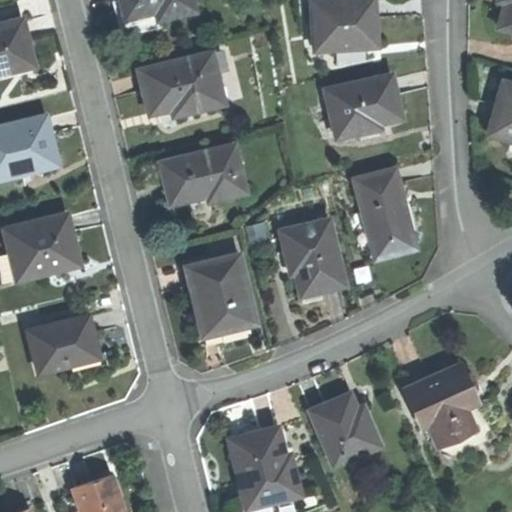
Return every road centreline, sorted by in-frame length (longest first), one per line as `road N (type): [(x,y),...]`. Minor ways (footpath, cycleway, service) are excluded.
road 1 (residential): [(67,0),(166,406)]
road 2 (residential): [(479,276),(278,374),(166,406)]
road 3 (residential): [(447,0),(450,129),(461,220),(479,276)]
road 4 (residential): [(166,406),(0,463)]
